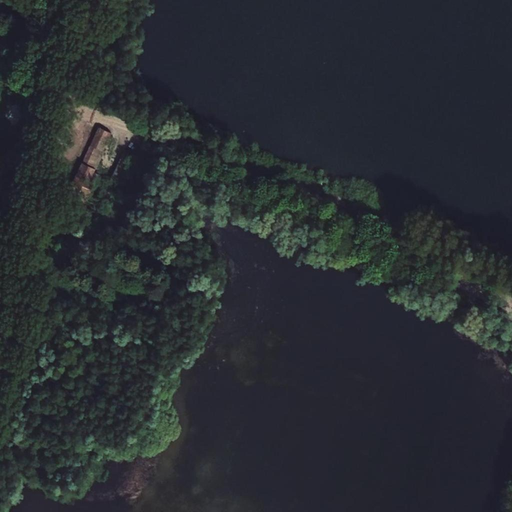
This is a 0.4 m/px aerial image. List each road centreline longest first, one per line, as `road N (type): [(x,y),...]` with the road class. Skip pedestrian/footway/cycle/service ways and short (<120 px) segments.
road 1 (track): [(66,107),(385,224),(511,291)]
road 2 (track): [(0,367),(95,0)]
